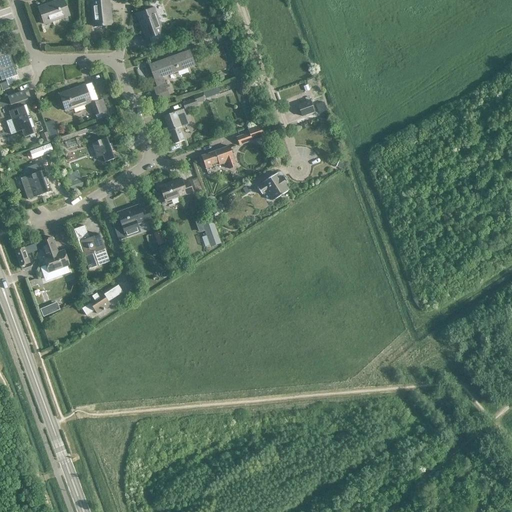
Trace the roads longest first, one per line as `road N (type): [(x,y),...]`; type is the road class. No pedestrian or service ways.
road 1 (secondary): [(84,511),(0,283)]
road 2 (residential): [(299,169),(236,0)]
road 3 (residential): [(37,219),(80,206),(150,159)]
